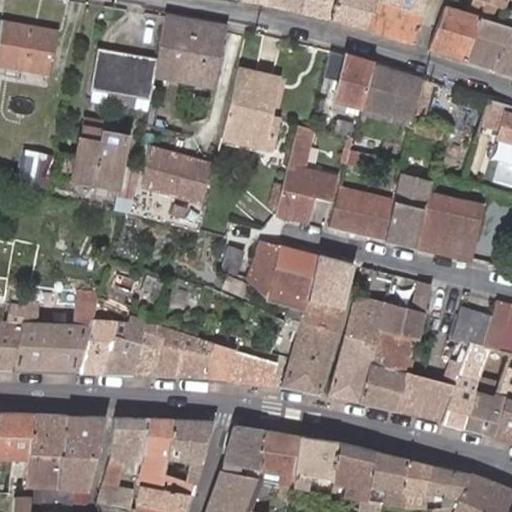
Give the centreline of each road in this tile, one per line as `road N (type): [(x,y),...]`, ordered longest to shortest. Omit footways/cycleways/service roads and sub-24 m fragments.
road 1 (residential): [(511,466),(309,414),(220,401)]
road 2 (residential): [(419,61),(154,0)]
road 3 (residential): [(511,288),(274,228)]
road 4 (residential): [(104,392),(100,456),(85,508),(31,505)]
